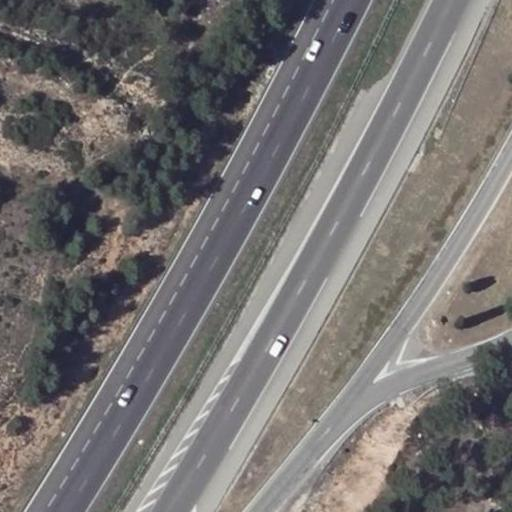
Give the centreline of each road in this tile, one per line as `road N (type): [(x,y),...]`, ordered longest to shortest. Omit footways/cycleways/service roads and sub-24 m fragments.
road 1 (motorway): [(342,0),(147,363),(53,511)]
road 2 (motorway): [(170,511),(344,211),(452,0)]
road 3 (motorway): [(258,511),(344,411)]
